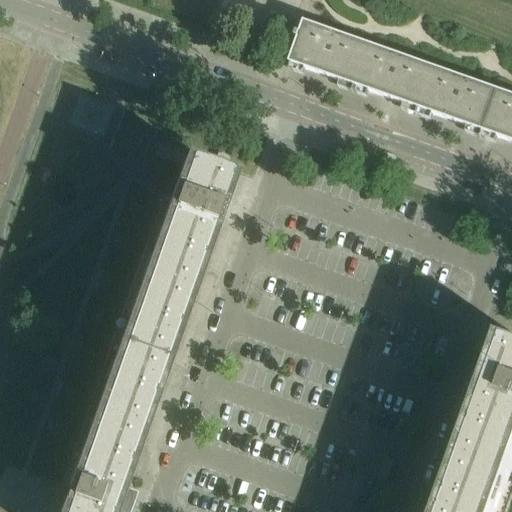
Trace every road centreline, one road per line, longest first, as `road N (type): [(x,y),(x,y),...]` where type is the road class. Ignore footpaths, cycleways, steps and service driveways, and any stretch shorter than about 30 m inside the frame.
road 1 (residential): [(157,511),(301,110)]
road 2 (residential): [(408,511),(511,224)]
road 3 (residential): [(511,185),(301,110)]
road 4 (residential): [(234,86),(51,20)]
